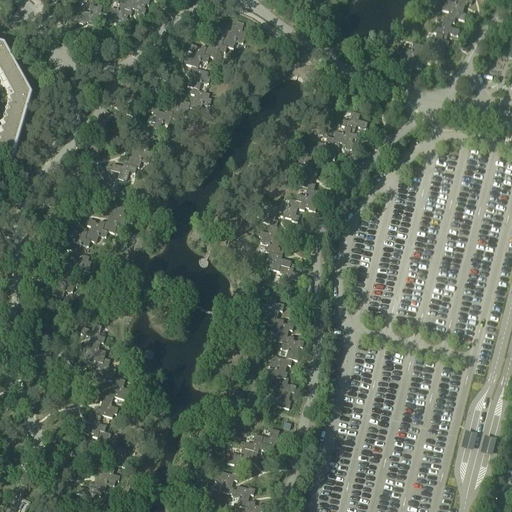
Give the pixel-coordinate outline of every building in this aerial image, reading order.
[(78,16),(77,21),(79,22),(79,24),(94,27),(94,25),(101,27),(101,23),(106,24),(106,23),(113,24),(113,22),(120,24),(119,28),(125,29),(127,19),(130,19),(131,14),(130,14),(131,12),(138,14),(137,18),(143,19),(145,11),(144,10),(144,8),(147,9),(149,4),(142,2),(142,0),(147,0),(152,1),(152,0),(135,0),(135,3),(127,1),(125,7),(119,6),(117,13),(109,11),(108,17),(100,15),(102,8),(96,7),(96,9),(90,8),(89,15),(81,13),(80,16),(78,16)] [(399,57),(398,62),(405,63),(402,72),(411,74),(412,69),(415,70),(416,64),(419,65),(421,56),(424,57),(425,54),(431,56),(432,54),(437,56),(437,59),(444,60),(445,54),(444,54),(444,50),(449,51),(450,46),(446,45),(447,37),(457,39),(459,33),(450,30),(451,26),(454,27),(455,21),(458,22),(460,16),(462,16),(464,7),(467,8),(468,5),(472,6),(473,0),(475,0),(483,2),(484,0),(488,1),(487,0),(455,0),(454,5),(447,3),(446,9),(443,8),(441,13),(449,15),(447,23),(443,22),(441,31),(435,30),(433,37),(436,37),(434,44),(427,42),(425,49),(413,46),(411,54),(404,52),(402,58),(399,57)] [(95,173),(93,180),(103,182),(101,188),(106,190),(108,183),(117,185),(117,183),(126,185),(128,176),(133,177),(134,175),(137,176),(140,165),(148,167),(151,156),(146,155),(149,145),(152,146),(155,137),(158,138),(162,125),(164,126),(163,127),(168,128),(170,122),(176,124),(178,115),(186,118),(188,111),(199,114),(202,106),(209,108),(210,102),(208,101),(209,97),(198,94),(200,85),(208,87),(210,81),(206,80),(207,76),(197,73),(200,64),(207,66),(209,59),(215,61),(217,54),(224,56),(226,50),(233,52),(235,45),(244,47),(247,36),(241,35),(243,26),(236,24),(234,29),(231,28),(229,34),(227,33),(225,41),(218,40),(217,42),(213,41),(214,40),(207,38),(205,45),(209,46),(207,52),(200,50),(199,53),(195,52),(196,49),(189,48),(187,55),(191,56),(189,62),(187,62),(185,68),(190,70),(189,76),(192,77),(190,85),(187,85),(186,89),(192,91),(190,97),(193,98),(192,103),(189,102),(189,101),(186,100),(184,107),(176,105),(176,102),(170,100),(167,108),(166,107),(164,116),(159,115),(160,112),(152,110),(150,116),(152,117),(151,120),(148,120),(146,125),(150,126),(148,133),(138,131),(136,137),(145,140),(144,144),(141,143),(141,146),(139,145),(136,157),(131,156),(130,161),(126,161),(126,164),(124,163),(122,170),(112,168),(111,170),(108,169),(106,176),(95,173)] [(0,84),(10,102),(6,106),(8,110),(4,113),(6,118),(2,120),(4,125),(0,128),(2,133),(0,133),(0,154),(7,157),(7,163),(10,164),(13,162),(31,98),(4,47),(0,45),(0,84)] [(258,213),(256,220),(259,221),(259,224),(261,224),(261,226),(269,228),(267,237),(259,235),(258,240),(261,241),(259,247),(267,249),(265,256),(267,257),(265,263),(271,264),(269,274),(283,277),(280,287),(289,289),(291,282),(300,285),(301,278),(292,276),(293,273),(288,271),(290,265),(280,262),(283,253),(278,251),(280,243),(276,242),(278,236),(275,235),(276,231),(275,230),(276,224),(273,224),(275,216),(283,218),(283,222),(290,224),(289,225),(296,227),(298,219),(295,218),(296,212),(298,212),(298,213),(304,215),(304,212),(308,213),(307,215),(314,217),(316,209),(312,208),(314,202),(316,202),(318,196),(313,194),(314,188),(311,187),(312,180),(315,181),(317,174),(311,173),(313,167),(310,166),(311,159),(313,160),(314,158),(320,159),(320,158),(327,159),(327,162),(333,164),(335,158),(333,157),(334,154),(337,154),(338,150),(337,149),(338,147),(345,149),(344,152),(351,154),(352,148),(351,147),(352,143),(354,144),(355,139),(353,138),(355,130),(365,133),(366,126),(357,124),(359,118),(350,115),(348,125),(342,124),(341,130),(343,131),(342,138),(334,135),(332,142),(326,140),(324,148),(317,146),(315,153),(303,150),(301,158),(294,156),(292,163),(295,163),(294,167),(305,170),(303,179),(295,177),(293,184),(297,185),(296,189),(306,192),(304,200),(297,198),(295,205),(288,203),(286,211),(279,209),(279,211),(267,207),(265,215),(258,213)] [(52,290),(50,298),(62,301),(64,293),(72,295),(73,290),(76,290),(77,285),(70,283),(72,276),(79,278),(81,270),(88,272),(90,266),(87,265),(88,260),(77,258),(80,248),(87,250),(88,244),(96,246),(98,239),(105,240),(107,234),(113,236),(115,230),(123,231),(124,226),(127,227),(129,221),(121,219),(122,216),(123,216),(124,211),(116,209),(115,214),(112,213),(110,219),(108,219),(106,226),(99,224),(98,227),(94,226),(95,224),(88,223),(86,229),(90,230),(88,237),(70,232),(69,240),(72,240),(70,247),(67,247),(66,254),(71,255),(70,261),(73,262),(71,267),(69,267),(67,274),(65,273),(63,278),(60,277),(59,281),(58,281),(58,284),(56,284),(54,291),(52,290)] [(258,307),(257,312),(260,312),(258,318),(266,320),(264,327),(271,329),(269,335),(276,337),(274,345),(281,347),(280,353),(286,355),(284,363),(273,360),(272,365),(269,364),(268,371),(275,372),(273,380),(279,382),(277,390),(271,388),(270,393),(272,393),(271,399),(278,401),(276,408),(288,412),(290,405),(287,404),(290,395),(287,395),(288,392),(290,392),(291,389),(286,388),(288,382),(285,382),(287,376),(285,376),(287,369),(290,370),(291,364),(296,365),(298,358),(296,358),(298,351),(301,352),(303,345),(296,344),(296,345),(292,344),(293,341),(288,340),(288,341),(285,340),(287,334),(292,335),(293,328),(287,326),(286,328),(282,327),(283,324),(276,323),(278,314),(276,314),(277,307),(274,306),(275,302),(268,300),(266,309),(258,307)] [(77,490),(76,496),(85,499),(83,505),(91,507),(94,498),(100,499),(101,493),(104,494),(106,487),(113,488),(115,483),(118,484),(119,478),(112,477),(114,468),(125,470),(126,466),(130,467),(131,460),(124,459),(126,451),(115,448),(115,446),(107,444),(109,436),(104,434),(105,428),(98,427),(100,418),(111,420),(112,416),(116,417),(117,411),(109,408),(111,400),(123,402),(124,398),(128,398),(129,393),(122,391),(123,384),(113,382),(114,372),(107,371),(109,363),(104,362),(105,356),(97,354),(99,346),(103,347),(104,340),(99,339),(101,329),(92,328),(91,333),(81,332),(80,338),(90,340),(88,348),(84,347),(83,353),(85,353),(85,357),(83,357),(81,364),(88,365),(89,361),(94,362),(93,370),(95,371),(95,375),(93,374),(91,381),(98,382),(99,379),(104,380),(104,382),(112,385),(111,389),(113,389),(112,394),(107,393),(106,399),(101,398),(99,405),(98,411),(95,410),(94,417),(88,415),(86,423),(86,425),(88,425),(87,429),(83,428),(82,436),(88,437),(88,435),(92,437),(92,440),(97,441),(97,442),(98,443),(97,447),(93,446),(92,454),(98,455),(98,453),(109,456),(110,452),(113,453),(112,456),(114,457),(113,462),(110,461),(108,467),(107,466),(106,471),(102,470),(101,476),(98,476),(97,481),(97,483),(94,483),(93,486),(89,485),(88,491),(87,493),(77,490)] [(216,477),(214,484),(222,486),(220,494),(229,496),(229,498),(237,500),(235,508),(242,509),(241,511),(263,511),(265,509),(258,508),(258,505),(249,502),(249,505),(247,504),(249,497),(253,498),(254,491),(248,490),(247,492),(236,489),(235,493),(230,491),(232,482),(237,483),(238,477),(239,478),(240,473),(243,474),(244,468),(248,468),(250,460),(252,460),(252,457),(257,458),(258,454),(257,453),(258,452),(268,455),(270,448),(273,449),(274,446),(284,448),(286,441),(277,440),(279,432),(270,431),(268,440),(253,437),(251,446),(245,445),(244,451),(242,450),(241,458),(232,456),(230,461),(227,461),(226,466),(233,467),(231,476),(220,474),(219,478),(216,477)]
